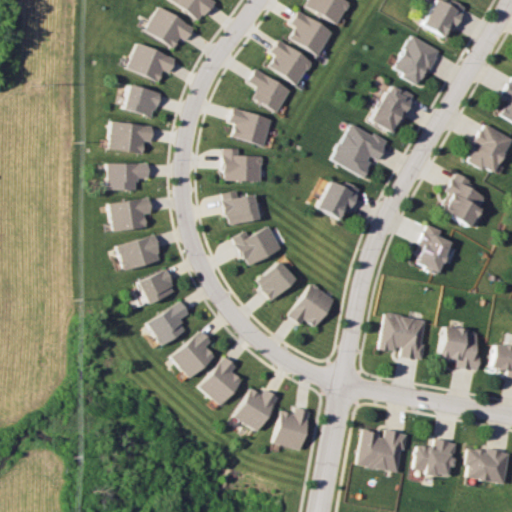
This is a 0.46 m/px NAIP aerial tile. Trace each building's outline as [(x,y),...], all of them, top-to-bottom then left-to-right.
[(166,0),(195,20),(209,0),(166,0)] [(332,24),(345,0),(344,0),(301,0),(299,5),(332,24)] [(442,38),(457,11),(436,0),(429,0),(417,24),(442,38)] [(140,29),(169,47),(175,36),(181,39),(189,27),(155,5),(140,29)] [(284,38),(313,54),(327,30),(293,10),(286,23),(291,26),(284,38)] [(434,48),(407,34),(389,67),(398,72),(396,76),(414,86),(434,48)] [(266,51),(271,54),(264,66),(292,85),(308,61),(274,39),(266,51)] [(154,80),(158,69),(165,72),(171,56),(132,42),(123,69),(154,80)] [(246,97),(271,112),(286,89),(251,68),(243,80),(253,86),(246,97)] [(511,123),(511,77),(507,74),(497,94),(504,98),(496,115),(511,123)] [(364,119),(387,132),(409,95),(386,82),(364,119)] [(155,92),(125,83),(118,108),(148,117),(155,92)] [(259,145),(267,118),(229,106),(224,120),(231,122),(227,135),(259,145)] [(136,153),(139,139),(145,140),(147,125),(107,119),(103,148),(136,153)] [(357,175),(366,157),(372,160),(382,140),(345,122),(326,160),(357,175)] [(462,160),(490,173),(506,136),(478,124),(462,160)] [(233,148),(218,147),(218,180),(256,180),(257,155),(233,154),(233,148)] [(131,189),(131,177),(142,177),(142,162),(101,162),(102,189),(131,189)] [(436,212),(464,226),(480,196),(468,190),(472,184),(449,172),(439,191),(445,194),(436,212)] [(311,208),(338,219),(352,186),(339,181),(337,185),(323,179),(311,208)] [(216,193),(223,224),(254,218),(248,193),(233,196),(232,189),(216,193)] [(103,202),(106,230),(140,226),(139,212),(145,211),(143,197),(103,202)] [(436,229),(420,223),(408,263),(434,271),(444,240),(433,237),(436,229)] [(228,236),(241,265),(276,249),(264,225),(244,235),(242,230),(228,236)] [(110,245),(118,270),(155,259),(148,234),(110,245)] [(250,281),(267,299),(290,278),(273,260),(250,281)] [(141,303),(169,290),(160,268),(131,281),(141,303)] [(310,326),(329,298),(305,282),(283,316),(296,324),(299,319),(310,326)] [(140,322),(154,345),(179,329),(173,319),(182,313),(175,300),(140,322)] [(373,347),(395,351),(394,356),(415,359),(422,319),(380,311),(373,347)] [(433,358),(451,361),(450,366),(471,369),(475,345),(470,344),(472,330),(437,325),(433,358)] [(208,355),(199,345),(204,341),(194,329),(164,356),(183,377),(208,355)] [(485,367),(502,370),(501,375),(511,376),(511,346),(488,343),(485,367)] [(225,370),(229,365),(219,356),(191,385),(212,404),(235,380),(225,370)] [(227,417),(253,430),(270,394),(257,388),(255,392),(242,386),(227,417)] [(266,442),(294,449),(303,409),(288,406),(286,412),(274,409),(266,442)] [(392,471),(398,432),(376,428),(376,432),(356,428),(350,465),(392,471)] [(443,476),(450,441),(426,436),(424,446),(411,443),(405,469),(443,476)] [(463,445),(457,475),(496,483),(502,453),(463,445)]
